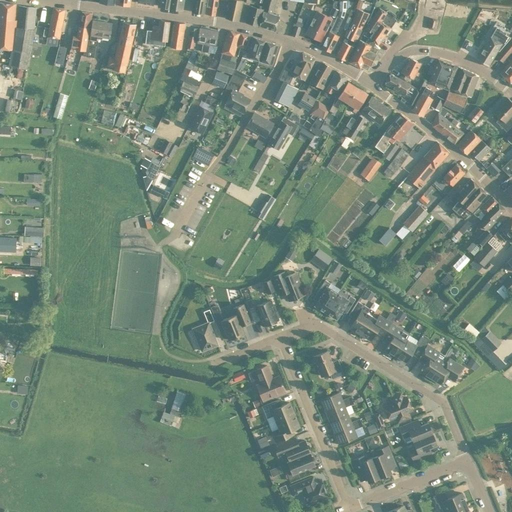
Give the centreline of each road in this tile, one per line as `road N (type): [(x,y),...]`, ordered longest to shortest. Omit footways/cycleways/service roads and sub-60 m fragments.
road 1 (residential): [(467,458),(444,404),(315,322),(279,335)]
road 2 (residential): [(157,246),(175,229),(289,38)]
road 3 (residential): [(511,206),(370,80)]
road 4 (residential): [(347,499),(279,335)]
road 5 (residential): [(69,0),(223,19)]
road 6 (residential): [(511,91),(446,51),(413,47),(393,58)]
road 7 (residential): [(347,499),(359,502),(467,458)]
road 8 (residential): [(223,19),(213,60),(177,132)]
